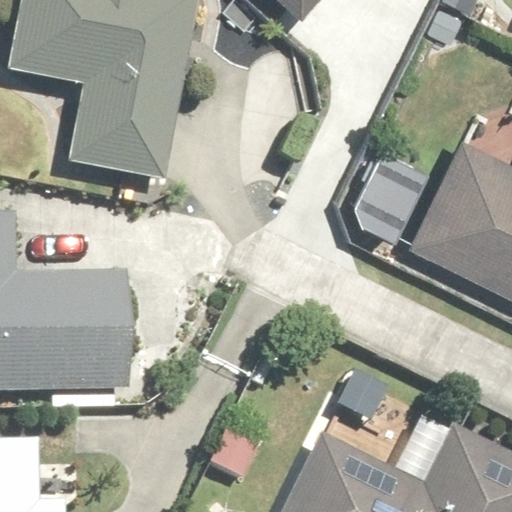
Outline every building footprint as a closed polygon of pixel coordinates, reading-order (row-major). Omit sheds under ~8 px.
[(22,0),(9,76),(85,88),(72,165),(166,181),(195,0),(22,0)] [(268,0),(299,29),(327,0),(268,0)] [(511,163),(462,137),(407,242),(511,296),(511,163)] [(120,398),(130,399),(132,277),(10,275),(11,224),(0,223),(0,396),(57,397),(57,413),(119,414),(120,398)] [(511,511),(511,460),(454,432),(425,489),(325,439),(289,511),(511,511)] [(0,511),(66,511),(67,508),(39,508),(40,449),(0,448),(0,511)]
